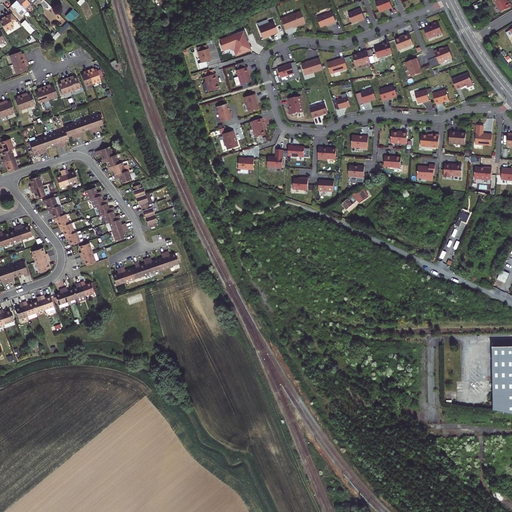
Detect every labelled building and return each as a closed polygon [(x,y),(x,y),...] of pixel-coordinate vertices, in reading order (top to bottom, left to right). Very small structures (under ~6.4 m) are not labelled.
[(28,1),(26,0),(16,0),(16,1),(24,9),(29,3),(28,1)] [(68,4),(63,0),(62,0),(59,4),(64,9),(68,4)] [(380,0),(375,2),(379,12),(388,9),(392,8),(389,0),(380,0)] [(502,14),(511,8),(511,5),(510,2),(508,2),(507,0),(493,0),(498,7),(498,6),(502,14)] [(25,10),(24,9),(16,1),(11,6),(18,12),(21,9),(25,13),(27,11),(25,10)] [(73,9),(65,16),(71,22),(79,15),(73,9)] [(348,14),(352,24),(361,20),(361,21),(365,19),(361,9),(348,14)] [(280,19),(285,30),(299,24),(300,25),(305,23),(300,11),(280,19)] [(317,18),(321,28),(329,24),(330,25),(336,22),(332,12),(317,18)] [(16,19),(11,14),(8,16),(7,15),(4,17),(5,18),(0,20),(0,22),(5,31),(14,26),(12,22),(16,19)] [(25,20),(21,24),(30,34),(33,30),(25,20)] [(273,21),(258,28),(262,39),(278,33),(273,21)] [(429,26),(423,28),(427,39),(442,33),(437,22),(431,24),(431,25),(429,26)] [(247,36),(245,30),(236,33),(237,34),(220,41),(222,44),(220,45),(223,50),(230,47),(234,49),(237,55),(250,49),(245,37),(247,36)] [(395,40),(399,50),(413,44),(409,33),(402,36),(402,37),(395,40)] [(249,40),(247,36),(245,37),(250,49),(237,55),(234,49),(230,47),(223,50),(223,51),(229,49),(234,51),(236,56),(252,50),(248,40),(249,40)] [(393,53),(389,41),(382,43),(383,45),(374,47),(378,58),(393,53)] [(434,52),(439,64),(444,62),(444,61),(452,58),(448,47),(441,50),(441,49),(434,52)] [(208,49),(198,52),(201,63),(211,60),(208,49)] [(22,56),(20,50),(10,54),(13,63),(17,72),(27,68),(25,63),(27,62),(26,58),(24,55),(22,56)] [(361,52),(353,55),(356,67),(371,62),(367,50),(361,52)] [(323,70),(319,58),(314,60),(301,64),(305,75),(323,70)] [(348,69),(344,58),(327,63),(331,74),(348,69)] [(406,62),(412,77),(422,72),(419,65),(420,64),(417,58),(406,62)] [(296,62),(291,63),(294,74),(295,74),(299,73),(296,62)] [(278,68),(281,78),(294,74),(291,63),(287,65),(278,68)] [(238,69),(236,70),(238,76),(234,78),(236,84),(237,85),(240,84),(251,81),(248,72),(249,72),(247,66),(245,67),(238,69)] [(85,73),(81,74),(85,86),(93,83),(100,80),(96,69),(92,70),(91,69),(88,70),(84,71),(85,73)] [(204,77),(209,91),(219,88),(217,80),(215,73),(214,74),(206,76),(204,77)] [(468,73),(452,80),(456,90),(467,86),(467,88),(473,85),(468,73)] [(63,81),(58,84),(62,94),(71,91),(80,87),(76,77),(71,79),(70,77),(66,78),(63,79),(63,81)] [(40,90),(35,92),(39,102),(44,101),(46,108),(51,106),(48,99),(57,96),(53,85),(48,87),(47,85),(43,86),(40,88),(40,90)] [(394,85),(379,90),(383,101),(390,99),(389,98),(397,96),(394,85)] [(376,99),(373,89),(356,94),(356,97),(362,96),(364,103),(364,104),(368,102),(376,99)] [(415,94),(418,104),(425,102),(430,101),(426,90),(415,94)] [(433,94),(436,105),(440,104),(440,103),(449,100),(446,90),(433,94)] [(19,97),(15,99),(19,110),(27,107),(34,104),(30,93),(26,95),(25,93),(22,94),(18,96),(19,97)] [(255,93),(244,97),(248,112),(259,109),(256,101),(257,100),(255,93)] [(301,96),(288,99),(288,103),(290,103),(290,106),(289,106),(290,112),(303,110),(301,96)] [(350,106),(347,97),(333,101),(334,104),(338,103),(340,109),(350,106)] [(0,116),(6,115),(14,112),(10,101),(6,102),(5,101),(2,102),(0,102),(0,116)] [(227,103),(216,107),(221,122),(232,118),(231,114),(230,114),(227,103)] [(325,104),(310,108),(313,119),(320,116),(328,113),(325,104)] [(39,155),(43,154),(46,153),(45,148),(50,147),(56,145),(57,149),(61,148),(64,146),(63,142),(68,140),(67,137),(73,135),(74,140),(78,138),(81,137),(80,133),(85,131),(90,129),(92,133),(95,132),(99,131),(97,127),(103,125),(99,114),(90,118),(81,121),(73,124),(64,127),(65,130),(55,133),(46,136),(37,139),(29,142),(32,153),(38,151),(39,155)] [(262,118),(251,122),(256,138),(266,135),(263,123),(262,118)] [(477,125),(475,144),(491,146),(492,134),(483,134),(484,126),(477,125)] [(233,130),(222,134),(224,140),(223,140),(225,146),(226,145),(227,149),(238,146),(236,140),(235,140),(234,137),(236,137),(233,130)] [(402,132),(392,131),(391,142),(407,144),(407,132),(402,131),(402,132)] [(465,145),(466,133),(458,133),(458,132),(450,131),(449,143),(465,145)] [(422,135),(421,146),(438,148),(439,135),(432,134),(431,136),(422,135)] [(351,138),(351,149),(360,149),(360,150),(367,150),(368,137),(362,137),(362,138),(359,138),(359,137),(352,137),(351,138)] [(0,148),(1,152),(11,149),(13,148),(10,139),(1,142),(3,148),(0,148)] [(293,145),(289,145),(288,156),(304,157),(304,147),(300,147),(297,147),(297,146),(293,146),(293,145)] [(122,162),(119,163),(116,155),(113,156),(113,155),(110,147),(105,149),(95,152),(96,156),(101,154),(102,159),(101,159),(102,164),(107,162),(108,167),(107,167),(108,171),(113,170),(114,175),(113,176),(114,180),(119,178),(120,183),(131,180),(128,170),(129,170),(128,165),(123,166),(122,162)] [(335,159),(336,148),(319,147),(318,160),(327,160),(327,159),(335,159)] [(1,159),(2,163),(14,159),(11,149),(1,152),(3,159),(1,159)] [(268,156),(267,167),(282,168),(283,150),(276,149),(276,157),(268,156)] [(385,156),(384,167),(400,168),(401,157),(385,156)] [(248,159),(239,158),(239,170),(253,171),(254,158),(251,158),(248,158),(248,159)] [(14,159),(2,163),(3,167),(6,166),(8,172),(17,169),(14,159)] [(418,166),(417,176),(422,177),(422,178),(427,178),(427,180),(433,181),(434,173),(435,173),(435,165),(429,165),(429,168),(424,167),(418,166)] [(348,176),(363,178),(364,166),(357,166),(357,167),(354,167),(354,166),(349,166),(348,176)] [(445,166),(444,179),(450,180),(451,178),(461,179),(462,173),(461,173),(462,166),(456,166),(456,167),(451,167),(451,166),(445,166)] [(474,179),(491,180),(492,167),(487,167),(487,168),(475,167),(474,179)] [(511,180),(511,169),(502,168),(501,180),(511,180)] [(67,169),(63,170),(60,171),(61,176),(56,177),(59,188),(68,185),(77,182),(74,171),(69,173),(67,169)] [(31,186),(32,190),(44,186),(40,176),(31,179),(33,185),(31,186)] [(302,179),(294,178),(293,189),(308,190),(308,178),(302,177),(302,179)] [(329,180),(319,180),(319,191),(336,192),(337,181),(329,181),(329,180)] [(140,184),(133,187),(134,191),(133,191),(135,198),(138,205),(140,204),(142,208),(145,218),(148,225),(149,225),(150,228),(157,226),(156,222),(158,222),(155,215),(152,207),(150,208),(149,205),(152,204),(148,193),(145,194),(143,187),(142,188),(140,184)] [(44,186),(32,190),(33,193),(36,192),(38,199),(47,196),(44,186)] [(122,225),(120,220),(121,220),(120,216),(116,217),(114,212),(115,212),(114,208),(110,209),(108,204),(109,204),(108,200),(103,202),(102,196),(103,196),(102,192),(97,194),(96,188),(85,192),(88,201),(91,200),(94,209),(98,208),(101,217),(103,216),(107,225),(110,224),(113,233),(116,241),(126,238),(124,233),(129,231),(127,228),(126,224),(122,225)] [(370,196),(363,188),(353,194),(353,195),(342,204),(347,210),(358,201),(360,204),(370,196)] [(49,210),(58,207),(55,197),(43,201),(44,205),(47,204),(49,210)] [(52,213),(54,218),(63,215),(60,206),(58,207),(49,210),(50,213),(52,213)] [(462,209),(459,221),(467,223),(471,212),(462,209)] [(63,215),(54,218),(55,222),(58,221),(60,227),(69,224),(66,214),(63,215)] [(69,224),(60,227),(61,230),(63,230),(66,236),(75,233),(72,223),(69,224)] [(22,224),(18,225),(23,239),(32,235),(29,225),(23,227),(22,224)] [(13,242),(23,239),(18,225),(14,227),(15,230),(9,232),(13,242)] [(0,236),(3,246),(13,242),(9,232),(4,234),(2,231),(0,231),(0,236)] [(75,233),(66,236),(67,240),(70,239),(72,245),(81,242),(80,241),(77,232),(75,233)] [(81,257),(93,253),(89,243),(80,246),(82,253),(80,254),(81,257)] [(32,251),(35,261),(48,257),(47,253),(44,254),(42,247),(32,251)] [(169,251),(165,252),(162,254),(163,258),(158,260),(153,261),(151,257),(147,259),(144,260),(145,264),(140,266),(138,262),(134,263),(136,267),(131,269),(126,271),(124,267),(120,268),(117,269),(118,273),(113,275),(116,286),(126,282),(134,279),(143,276),(152,273),(161,270),(170,267),(180,264),(176,253),(171,255),(169,251)] [(87,265),(96,262),(93,253),(81,257),(82,261),(85,260),(87,265)] [(49,261),(48,257),(35,261),(39,271),(49,268),(47,261),(49,261)] [(23,261),(14,264),(18,275),(24,273),(25,276),(28,274),(23,261)] [(14,264),(4,268),(9,281),(12,280),(11,277),(18,275),(14,264)] [(9,281),(4,268),(0,269),(0,281),(4,280),(5,283),(9,281)] [(510,275),(501,271),(497,280),(506,284),(510,275)] [(84,280),(80,281),(85,295),(94,292),(90,282),(85,284),(84,280)] [(85,295),(80,281),(77,282),(78,286),(73,288),(76,298),(78,301),(86,298),(85,295)] [(76,298),(73,288),(68,290),(66,286),(63,288),(68,301),(76,298)] [(68,301),(63,288),(60,289),(61,292),(55,294),(59,304),(62,303),(63,308),(64,307),(64,306),(69,305),(68,301)] [(40,296),(45,308),(45,309),(46,312),(55,309),(54,306),(50,296),(45,298),(44,294),(40,296)] [(37,300),(33,302),(36,311),(45,308),(40,296),(36,297),(37,300)] [(36,311),(33,302),(27,304),(26,301),(23,302),(27,314),(36,311)] [(18,318),(27,314),(23,302),(19,303),(20,306),(15,308),(18,318)] [(3,309),(0,310),(0,311),(4,324),(6,327),(11,325),(10,322),(14,320),(10,310),(4,312),(3,309)] [(511,346),(494,347),(494,358),(494,391),(495,407),(495,409),(511,412),(511,346)]
